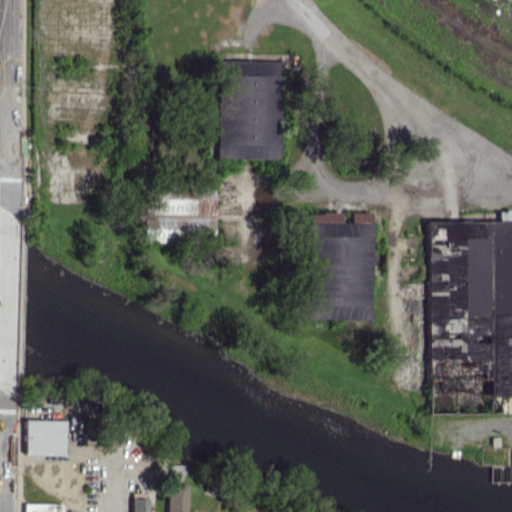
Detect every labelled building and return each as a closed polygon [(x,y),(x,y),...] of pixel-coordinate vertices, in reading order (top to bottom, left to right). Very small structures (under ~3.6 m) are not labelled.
[(218,50),(279,51),(276,157),(216,156),(218,50)] [(140,172),(211,173),(210,241),(139,240),(140,172)] [(306,202),(374,204),(370,318),(302,315),(306,202)] [(428,210),(511,210),(511,403),(426,403),(428,210)] [(61,420),(19,419),(19,453),(60,454),(61,420)] [(181,464),(167,464),(166,481),(181,481),(181,464)] [(183,511),(184,484),(163,484),(162,511),(183,511)] [(126,511),(144,511),(144,498),(127,498),(126,511)] [(19,511),(57,511),(58,503),(19,503),(19,511)]
